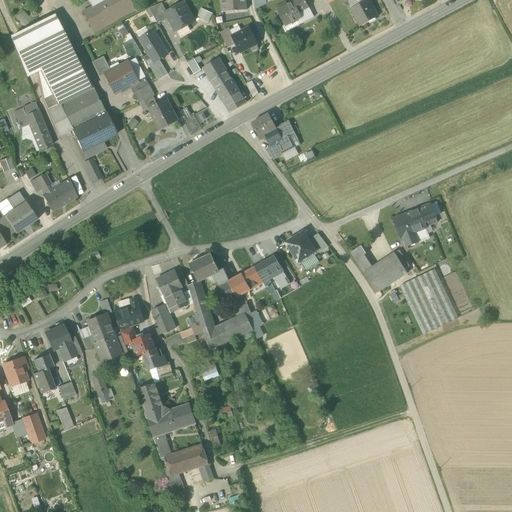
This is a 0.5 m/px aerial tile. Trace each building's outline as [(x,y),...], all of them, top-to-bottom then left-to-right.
[(135,9),(129,0),(105,0),(92,8),(83,13),(91,28),(95,26),(97,30),(135,9)] [(222,0),(223,11),(246,9),(245,0),(222,0)] [(265,0),(254,0),(255,10),(266,4),(265,0)] [(297,20),(302,17),(299,12),(309,7),(304,0),(295,0),(292,2),(293,2),(277,11),(285,26),(297,20)] [(350,0),(348,1),(352,9),(368,0),(367,0),(358,0),(357,0),(350,0)] [(352,9),(361,26),(377,17),(368,0),(352,9)] [(149,8),(158,24),(169,18),(166,13),(167,12),(162,3),(149,8)] [(169,18),(176,31),(188,25),(194,22),(183,3),(167,12),(166,13),(169,18)] [(314,17),(309,7),(299,12),(302,17),(304,22),(314,17)] [(212,14),(201,8),(197,16),(200,17),(199,19),(208,23),(212,14)] [(35,19),(31,14),(28,16),(24,10),(17,15),(24,26),(35,19)] [(37,71),(43,99),(51,95),(48,88),(82,71),(55,16),(10,38),(26,77),(37,71)] [(285,32),(299,25),(297,20),(285,26),(283,27),(285,32)] [(188,25),(176,31),(180,39),(192,32),(188,25)] [(124,27),(118,31),(123,37),(129,34),(124,27)] [(236,44),(240,53),(257,44),(249,28),(233,36),(232,36),(236,44)] [(220,33),(228,49),(236,44),(232,36),(233,36),(229,29),(220,33)] [(167,55),(153,31),(140,39),(154,62),(154,63),(159,60),(167,55)] [(91,62),(99,77),(104,74),(110,71),(103,57),(91,62)] [(137,81),(145,78),(135,58),(127,62),(137,81)] [(187,63),(194,74),(201,70),(194,59),(187,63)] [(203,69),(215,89),(231,79),(219,59),(203,69)] [(158,81),(168,74),(159,60),(154,63),(154,62),(149,65),(158,81)] [(104,74),(114,94),(129,86),(138,82),(137,81),(127,62),(110,71),(104,74)] [(56,106),(60,104),(93,88),(84,71),(82,71),(48,88),(51,95),(56,106)] [(133,93),(134,93),(149,85),(145,78),(137,81),(138,82),(129,86),(133,93)] [(246,103),(231,79),(215,89),(219,96),(219,95),(230,112),(246,103)] [(247,85),(253,96),(258,94),(252,82),(247,85)] [(155,96),(149,85),(134,93),(139,104),(153,97),(155,96)] [(252,96),(247,87),(242,90),(247,99),(252,96)] [(106,115),(93,88),(60,104),(72,130),(69,131),(69,132),(72,137),(75,135),(73,131),(106,115)] [(43,99),(59,137),(69,132),(69,131),(72,130),(60,104),(56,106),(51,95),(43,99)] [(144,112),(150,109),(150,108),(157,104),(153,97),(139,104),(144,112)] [(166,100),(157,104),(150,108),(150,109),(160,130),(177,121),(166,100)] [(35,103),(21,109),(28,126),(34,139),(48,134),(35,103)] [(182,110),(186,119),(192,116),(187,107),(182,110)] [(22,128),(28,126),(21,109),(13,112),(20,129),(22,128)] [(259,138),(260,138),(276,128),(269,114),(251,123),(259,138)] [(75,135),(83,151),(103,142),(116,135),(106,115),(73,131),(75,135)] [(133,118),(127,125),(133,130),(139,123),(133,118)] [(8,130),(4,119),(0,120),(0,126),(2,133),(8,130)] [(276,128),(282,139),(288,135),(294,132),(289,121),(276,128)] [(34,139),(28,126),(22,128),(22,140),(26,139),(32,141),(36,152),(39,151),(34,139)] [(282,139),(276,128),(260,138),(261,140),(265,138),(269,146),(276,143),(282,140),(282,139)] [(288,135),(293,144),(298,141),(294,132),(288,135)] [(34,139),(39,151),(53,145),(48,134),(34,139)] [(276,143),(282,153),(294,147),(293,144),(288,135),(282,139),(282,140),(276,143)] [(104,143),(103,142),(83,151),(85,157),(102,149),(104,143)] [(266,150),(274,160),(283,155),(282,153),(276,143),(269,146),(270,147),(266,150)] [(298,154),(294,147),(282,153),(283,155),(285,160),(298,154)] [(14,168),(11,157),(0,160),(0,162),(3,172),(14,168)] [(84,163),(93,181),(100,178),(92,160),(84,163)] [(25,172),(29,179),(35,176),(32,169),(25,172)] [(41,190),(45,196),(50,193),(47,187),(51,185),(45,174),(36,179),(41,190)] [(30,182),(36,193),(41,190),(36,179),(30,182)] [(44,197),(53,211),(76,197),(69,181),(61,186),(54,191),(50,193),(45,196),(44,197)] [(57,181),(51,185),(54,191),(61,186),(57,181)] [(8,199),(15,211),(26,204),(19,192),(8,199)] [(0,203),(0,209),(5,217),(15,211),(8,199),(0,203)] [(437,202),(430,205),(434,216),(441,213),(437,202)] [(36,219),(26,204),(15,211),(5,217),(15,233),(36,219)] [(434,216),(430,205),(418,210),(425,227),(437,223),(434,216)] [(403,237),(407,247),(418,242),(414,232),(425,227),(418,210),(394,219),(401,237),(403,237)] [(414,232),(418,242),(429,237),(425,227),(414,232)] [(286,243),(299,264),(302,263),(315,255),(316,254),(316,253),(308,240),(303,232),(286,243)] [(318,234),(308,240),(316,253),(327,246),(318,234)] [(351,252),(364,273),(372,267),(364,255),(366,254),(361,246),(351,252)] [(399,250),(394,253),(372,267),(364,273),(377,293),(407,273),(405,269),(409,266),(399,250)] [(206,278),(213,275),(219,272),(219,271),(211,254),(189,264),(197,282),(206,278)] [(315,255),(302,263),(307,271),(319,263),(315,255)] [(274,257),(254,268),(259,276),(259,277),(262,283),(268,279),(273,277),(283,272),(274,257)] [(254,268),(242,274),(250,290),(251,289),(253,292),(258,289),(256,286),(262,283),(259,277),(259,276),(254,268)] [(223,269),(219,271),(219,272),(213,275),(217,282),(225,300),(233,296),(235,295),(229,281),(223,269)] [(400,286),(423,335),(458,318),(435,269),(400,286)] [(156,279),(164,296),(175,291),(176,292),(181,290),(183,289),(179,280),(175,271),(156,279)] [(273,277),(280,289),(290,283),(283,272),(273,277)] [(242,274),(235,278),(243,293),(250,290),(242,274)] [(217,282),(213,275),(206,278),(210,285),(217,282)] [(183,289),(184,292),(190,290),(188,286),(185,277),(179,280),(183,289)] [(235,278),(229,281),(235,295),(236,297),(243,293),(235,278)] [(262,283),(269,295),(271,293),(275,291),(268,279),(262,283)] [(201,292),(197,282),(188,286),(190,290),(192,296),(201,292)] [(43,289),(37,293),(41,299),(47,295),(43,289)] [(181,290),(187,303),(193,301),(192,296),(190,290),(184,292),(183,289),(181,290)] [(164,296),(169,306),(177,301),(180,307),(187,303),(181,290),(176,292),(175,291),(164,296)] [(271,293),(275,301),(280,298),(277,291),(271,293)] [(209,349),(219,345),(213,329),(201,292),(192,296),(193,301),(200,325),(202,329),(203,332),(205,339),(209,349)] [(237,318),(235,319),(241,334),(242,334),(252,329),(252,330),(258,327),(251,313),(250,313),(243,293),(236,297),(235,295),(233,296),(240,313),(236,315),(237,318)] [(20,303),(23,307),(31,302),(28,297),(20,303)] [(117,302),(120,309),(130,306),(128,299),(117,302)] [(100,303),(104,315),(107,314),(111,312),(107,300),(100,303)] [(171,311),(180,307),(177,301),(169,306),(171,311)] [(114,311),(121,332),(130,329),(129,326),(130,326),(144,321),(138,303),(130,306),(120,309),(114,311)] [(156,328),(159,335),(175,328),(165,304),(152,310),(159,327),(156,328)] [(251,313),(258,327),(259,327),(263,325),(256,311),(251,313)] [(92,335),(96,344),(114,336),(115,336),(107,314),(104,315),(87,322),(89,327),(92,335)] [(235,319),(213,329),(219,345),(241,334),(235,319)] [(200,325),(192,328),(194,334),(195,335),(197,335),(203,332),(202,329),(200,325)] [(58,347),(65,361),(77,356),(69,339),(63,326),(46,334),(53,350),(58,347)] [(82,339),(92,335),(89,327),(78,331),(82,339)] [(121,332),(125,345),(131,343),(130,341),(137,339),(133,327),(130,329),(121,332)] [(258,327),(252,330),(254,335),(256,339),(264,335),(259,327),(258,327)] [(192,328),(180,333),(182,339),(186,338),(194,334),(192,328)] [(252,330),(252,329),(242,334),(245,339),(254,335),(252,330)] [(197,335),(199,341),(205,339),(203,332),(197,335)] [(136,356),(143,354),(143,353),(154,349),(149,334),(137,339),(130,341),(131,343),(136,356)] [(195,335),(194,334),(186,338),(188,343),(196,340),(195,335)] [(82,339),(87,350),(96,344),(92,335),(82,339)] [(114,338),(114,336),(96,344),(103,363),(104,363),(103,360),(119,353),(120,355),(121,355),(114,338)] [(114,338),(121,355),(128,352),(121,336),(114,338)] [(69,339),(77,356),(82,353),(75,337),(69,339)] [(165,364),(162,355),(159,357),(156,349),(156,348),(154,349),(143,353),(143,354),(149,370),(150,370),(156,368),(165,364)] [(103,360),(104,363),(120,355),(119,353),(103,360)] [(33,361),(38,373),(47,369),(53,367),(49,355),(33,361)] [(202,361),(206,371),(216,368),(212,357),(202,361)] [(25,358),(19,360),(23,370),(28,368),(25,358)] [(4,365),(11,386),(25,381),(26,381),(23,370),(19,360),(4,365)] [(156,368),(159,379),(172,375),(169,362),(165,364),(156,368)] [(159,379),(156,368),(150,370),(154,383),(160,381),(159,379)] [(216,368),(202,373),(204,381),(219,376),(216,368)] [(55,389),(47,369),(38,373),(33,374),(41,394),(55,389)] [(92,378),(99,397),(100,397),(108,394),(109,394),(107,390),(102,375),(92,378)] [(25,381),(11,386),(15,397),(29,391),(25,381)] [(58,387),(63,401),(76,396),(71,382),(58,387)] [(138,389),(145,412),(162,407),(155,384),(138,389)] [(110,398),(108,394),(100,397),(102,404),(111,401),(110,398)] [(0,429),(12,425),(11,423),(3,401),(0,402),(0,429)] [(162,407),(145,412),(145,413),(161,459),(171,455),(165,440),(164,434),(195,424),(189,404),(170,411),(162,407)] [(221,409),(225,418),(232,415),(229,406),(221,409)] [(56,411),(64,430),(74,427),(66,408),(56,411)] [(36,414),(22,419),(27,435),(28,438),(42,433),(36,414)] [(16,438),(27,435),(22,419),(13,422),(16,431),(14,432),(16,438)] [(42,433),(28,438),(30,444),(45,439),(42,433)] [(179,474),(200,467),(208,465),(208,464),(202,445),(171,455),(161,459),(167,478),(179,474)] [(213,479),(208,465),(200,467),(205,481),(213,479)] [(167,478),(172,492),(184,488),(181,481),(179,474),(167,478)] [(31,499),(34,508),(40,506),(36,497),(31,499)]
